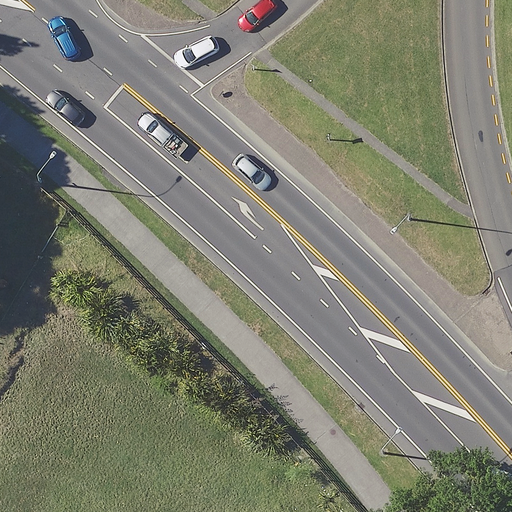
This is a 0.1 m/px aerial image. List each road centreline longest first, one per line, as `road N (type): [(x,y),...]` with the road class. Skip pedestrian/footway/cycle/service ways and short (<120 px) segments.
road 1 (primary): [(132,93),(281,221),(511,455)]
road 2 (secondary): [(467,0),(492,171),(511,227)]
road 3 (secondary): [(283,0),(256,24),(132,93)]
